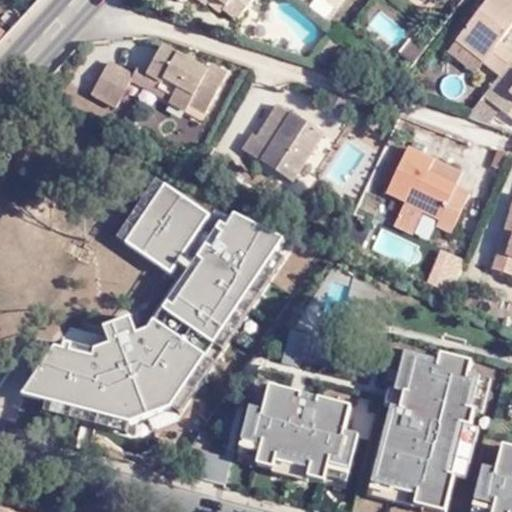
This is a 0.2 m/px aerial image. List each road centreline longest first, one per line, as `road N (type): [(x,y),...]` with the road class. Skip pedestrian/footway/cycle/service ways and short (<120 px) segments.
road 1 (residential): [(0,450),(215,511)]
road 2 (secondary): [(0,114),(104,0)]
